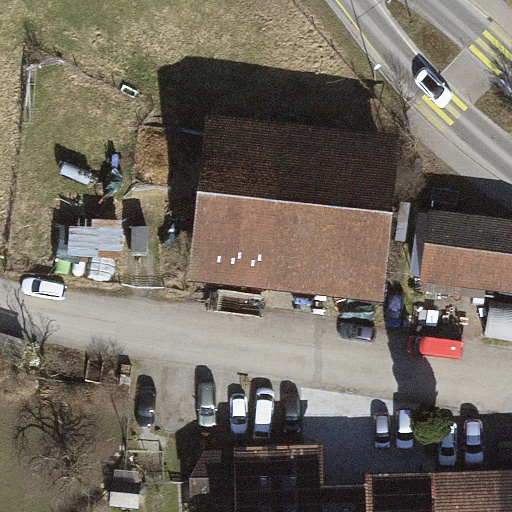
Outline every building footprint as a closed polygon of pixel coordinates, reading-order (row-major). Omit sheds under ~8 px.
[(191,288),(384,309),(402,142),(209,122),(191,288)] [(511,224),(430,216),(422,287),(511,297),(511,224)] [(511,337),(511,301),(494,301),(493,338),(511,337)] [(368,511),(368,489),(325,491),(324,449),(206,453),(192,480),(193,503),(237,502),(237,511),(368,511)] [(434,511),(505,511),(504,477),(434,479),(434,511)] [(434,511),(434,479),(368,481),(368,489),(368,511),(434,511)]
